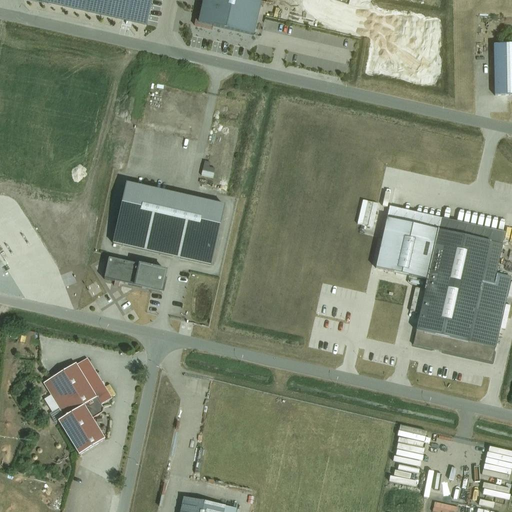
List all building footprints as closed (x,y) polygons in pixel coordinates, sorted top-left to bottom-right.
[(151,0),(24,0),(145,27),(151,0)] [(212,27),(252,37),(260,0),(201,0),(196,22),(194,21),(193,26),(211,30),(212,27)] [(511,44),(492,45),(493,96),(511,96),(511,44)] [(153,131),(155,120),(146,118),(144,129),(153,131)] [(225,207),(126,185),(122,205),(113,244),(211,267),(220,227),(225,207)] [(419,313),(412,348),(491,366),(504,307),(510,308),(511,300),(511,283),(509,283),(511,278),(495,275),(502,246),(501,246),(504,234),(439,220),(433,250),(428,249),(424,270),(428,271),(425,289),(414,287),(409,311),(419,313)] [(29,222),(0,240),(0,258),(5,267),(43,243),(29,222)] [(42,222),(36,226),(45,240),(51,236),(42,222)] [(109,260),(104,281),(115,283),(114,287),(119,288),(120,284),(161,293),(166,273),(109,260)] [(22,330),(21,343),(36,345),(38,332),(22,330)] [(91,420),(101,414),(102,409),(100,406),(111,399),(86,360),(76,367),(75,365),(42,385),(62,418),(56,422),(77,457),(104,440),(91,420)] [(182,499),(178,511),(235,511),(236,510),(182,499)]
